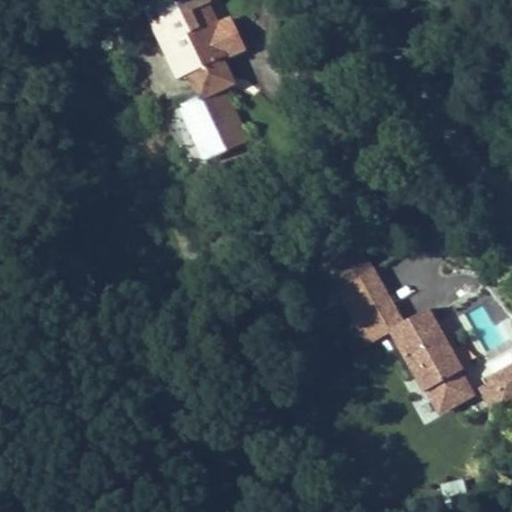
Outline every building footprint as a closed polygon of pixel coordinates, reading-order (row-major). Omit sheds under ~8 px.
[(190,0),(214,49),(226,43),(256,29),(267,50),(291,39),(273,0),(252,0),(253,0),(252,0),(190,0)] [(226,43),(236,65),(257,54),(267,50),(256,29),(226,43)] [(215,75),(244,135),(287,114),(257,54),(236,65),(215,75)] [(321,258),(335,288),(375,270),(360,239),(321,258)] [(355,331),(374,321),(367,306),(388,296),(375,270),(335,288),(344,307),(355,331)] [(315,320),(344,307),(335,288),(306,302),(315,320)] [(374,321),(379,332),(400,322),(388,296),(367,306),(374,321)] [(455,374),(424,311),(400,322),(379,332),(410,397),(417,393),(427,415),(461,399),(450,377),(455,374)] [(511,398),(511,370),(504,374),(511,387),(497,394),(502,403),(511,398)] [(511,387),(504,374),(490,381),(480,386),(481,388),(491,408),(502,403),(497,394),(511,387)] [(491,408),(481,388),(470,393),(479,414),(491,408)] [(438,484),(442,500),(466,495),(462,479),(438,484)]
